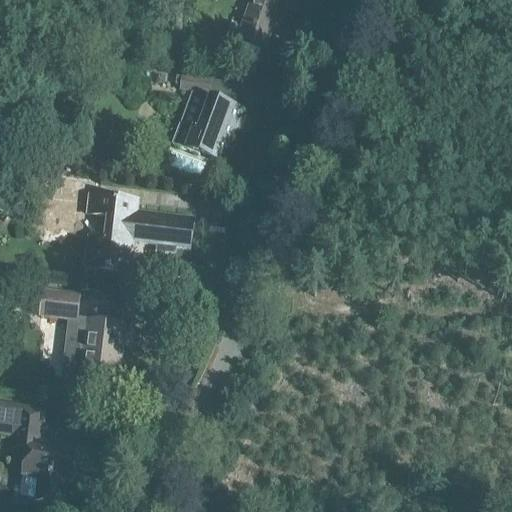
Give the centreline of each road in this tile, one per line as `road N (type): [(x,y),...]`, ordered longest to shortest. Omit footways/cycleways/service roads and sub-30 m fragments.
road 1 (unclassified): [(155,511),(367,0)]
road 2 (track): [(256,283),(511,284)]
